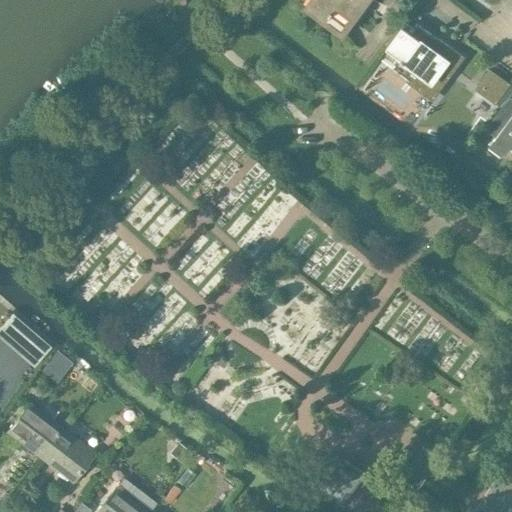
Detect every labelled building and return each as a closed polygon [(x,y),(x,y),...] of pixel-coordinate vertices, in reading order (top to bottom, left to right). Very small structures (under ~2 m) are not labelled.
[(343,37),(370,0),(310,0),(304,9),(343,37)] [(437,38),(419,25),(412,34),(402,27),(386,49),(397,57),(390,67),(408,81),(409,80),(432,96),(446,76),(447,77),(462,57),(445,45),(444,46),(436,40),(437,38)] [(489,70),(475,89),(495,103),(509,84),(489,70)] [(511,116),(507,123),(498,116),(487,131),(496,138),(489,147),(490,148),(500,156),(505,154),(506,154),(511,147),(511,116)] [(11,313),(0,325),(0,338),(33,367),(51,347),(11,313)] [(46,366),(42,371),(54,380),(57,375),(46,366)] [(40,457),(62,429),(30,403),(7,431),(40,457)] [(62,429),(40,457),(72,482),(94,454),(62,429)] [(179,443),(172,452),(182,460),(189,451),(179,443)] [(403,474),(402,476),(418,487),(419,486),(426,476),(428,473),(432,468),(436,461),(438,458),(422,447),(415,457),(412,461),(410,465),(403,474)] [(331,502),(334,498),(343,504),(365,474),(343,458),(341,461),(326,450),(304,483),(331,502)] [(149,511),(157,503),(125,478),(98,511),(149,511)]
